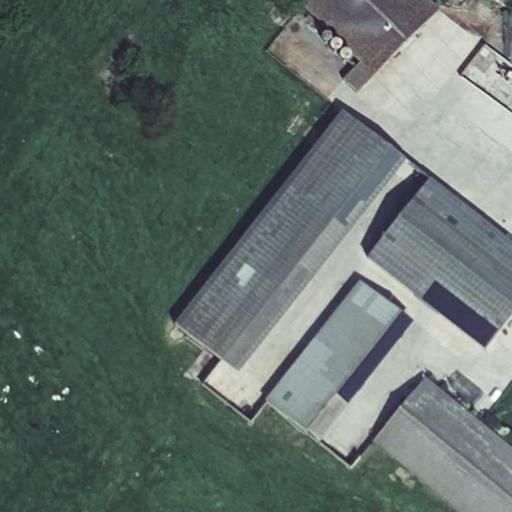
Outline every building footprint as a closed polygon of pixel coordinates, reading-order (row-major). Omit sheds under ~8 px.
[(357,93),(440,10),(430,0),(297,0),(360,62),(343,79),(357,93)] [(423,53),(455,34),(449,24),(417,42),(423,53)] [(511,68),(481,47),(463,73),(511,106),(511,68)] [(405,160),(341,110),(174,324),(237,374),(405,160)] [(395,278),(456,200),(428,179),(365,258),(395,278)] [(395,278),(479,342),(511,298),(511,242),(456,200),(395,278)] [(359,281),(265,400),(319,443),(413,323),(359,281)] [(511,315),(511,298),(479,342),(484,351),(511,315)] [(511,511),(511,447),(426,377),(373,441),(459,511),(511,511)] [(487,413),(499,398),(487,389),(475,404),(487,413)]
